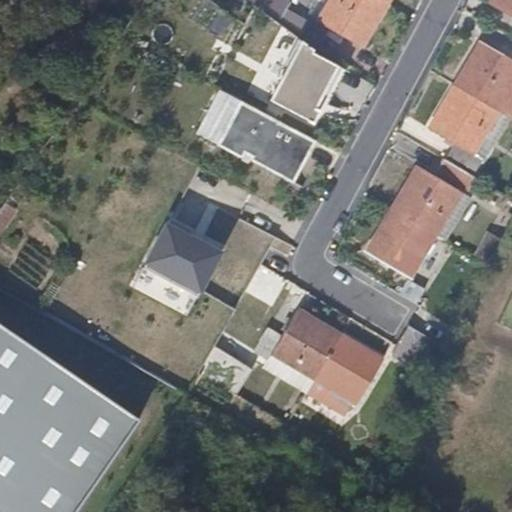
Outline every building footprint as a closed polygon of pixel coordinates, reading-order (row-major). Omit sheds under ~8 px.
[(248,16),(256,2),(251,0),(233,0),(231,5),(248,16)] [(288,8),(292,0),(257,0),(256,2),(280,17),(283,17),(288,8)] [(317,19),(328,0),(315,0),(308,13),(317,19)] [(364,46),(389,2),(385,0),(328,0),(317,19),(364,46)] [(511,15),(511,0),(489,0),(489,1),(511,15)] [(315,103),(338,62),(330,57),(313,47),(315,46),(303,37),(294,56),(314,71),(293,106),(314,117),(320,106),(315,103)] [(509,86),(511,80),(511,60),(479,41),(454,84),(468,92),(496,108),(509,86)] [(293,106),(314,71),(294,56),(278,85),(273,95),(293,106)] [(320,106),(343,64),(338,62),(315,103),(320,106)] [(508,116),(511,108),(511,80),(509,86),(496,108),(508,116)] [(472,150),(496,108),(468,92),(454,84),(429,127),(451,140),(445,152),(474,170),(482,158),(483,159),(472,150)] [(265,155),(284,122),(241,99),(224,129),(217,143),(242,157),(246,151),(251,155),(249,157),(293,182),(297,174),(265,155)] [(496,137),(508,116),(496,108),(472,150),(483,159),(496,137)] [(297,174),(316,138),(284,122),(265,155),(297,174)] [(476,177),(443,158),(437,172),(468,190),(476,177)] [(459,193),(460,192),(414,165),(389,208),(425,228),(434,234),(459,193)] [(446,240),(470,199),(459,193),(434,234),(446,240)] [(511,222),(511,221),(511,200),(503,217),(511,222)] [(5,201),(0,208),(0,239),(19,210),(5,201)] [(409,277),(434,234),(425,228),(389,208),(364,251),(409,277)] [(199,289),(224,244),(171,215),(146,259),(199,289)] [(489,265),(503,240),(490,233),(476,258),(489,265)] [(314,379),(333,347),(340,334),(297,310),(288,327),(273,318),(253,353),(267,362),(272,354),(314,379)] [(0,318),(0,511),(81,511),(148,419),(0,318)] [(422,376),(440,344),(407,324),(396,344),(391,351),(393,358),(422,376)] [(357,403),(379,367),(383,360),(340,334),(333,347),(314,379),(304,394),(345,416),(354,401),(357,403)] [(429,381),(447,347),(440,344),(422,376),(429,381)] [(236,398),(252,372),(231,359),(215,385),(236,398)] [(286,426),(292,416),(295,410),(286,405),(277,420),(286,426)] [(361,469),(363,455),(344,453),(343,467),(361,469)]
